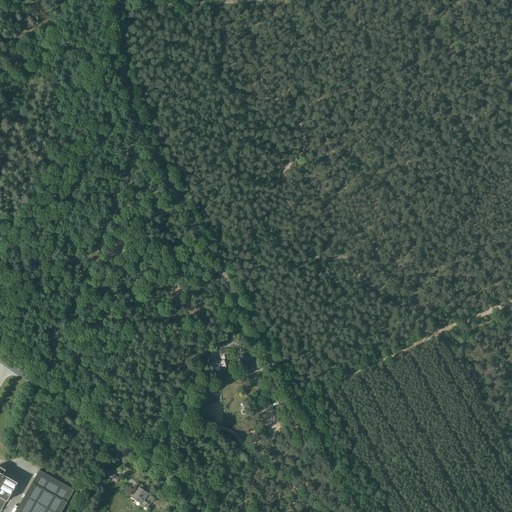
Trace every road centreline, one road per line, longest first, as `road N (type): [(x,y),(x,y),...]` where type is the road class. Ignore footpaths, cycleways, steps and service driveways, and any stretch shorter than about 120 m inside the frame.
road 1 (track): [(466,321),(445,306),(404,307),(347,257),(308,253),(282,181),(302,152),(300,122),(278,100),(242,84),(204,2)]
road 2 (track): [(174,188),(121,296),(45,261),(83,165)]
road 3 (tertiary): [(218,511),(0,359)]
road 4 (track): [(174,188),(299,398)]
road 5 (track): [(116,0),(134,114),(174,188)]
road 6 (track): [(442,331),(299,398)]
road 7 (unknown): [(141,458),(194,372),(224,342)]
road 8 (track): [(511,448),(442,331)]
road 9 (track): [(299,398),(365,511)]
